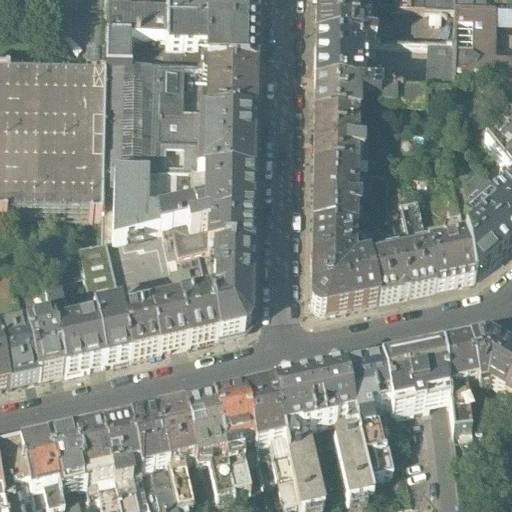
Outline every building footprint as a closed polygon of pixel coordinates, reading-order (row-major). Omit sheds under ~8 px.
[(170,10),(169,0),(108,0),(108,8),(107,41),(107,71),(105,181),(159,185),(159,154),(160,123),(186,124),(187,78),(132,77),(131,42),(170,41),(170,28),(170,10)] [(170,10),(170,28),(258,29),(258,22),(258,0),(216,0),(217,10),(170,10)] [(315,0),(316,13),(363,14),(363,0),(315,0)] [(363,0),(363,14),(364,15),(379,15),(379,4),(394,5),(393,0),(363,0)] [(393,0),(394,5),(393,15),(410,16),(410,0),(393,0)] [(436,0),(410,0),(410,16),(436,16),(436,0)] [(453,0),(436,0),(436,16),(453,16),(453,7),(453,0)] [(363,14),(316,13),(315,16),(315,49),(360,51),(372,51),(372,41),(366,34),(366,26),(364,25),(363,24),(364,15),(363,14)] [(483,17),(453,16),(452,53),(451,87),(511,87),(511,66),(500,66),(498,68),(493,68),(494,17),(483,17)] [(258,29),(170,28),(170,41),(170,53),(209,52),(210,78),(258,79),(258,35),(258,29)] [(360,51),(315,49),(314,90),(314,94),(360,94),(360,82),(362,82),(362,69),(360,69),(360,51)] [(452,53),(426,52),(424,96),(425,96),(451,96),(451,87),(452,53)] [(0,214),(104,216),(105,181),(107,71),(0,69),(0,214)] [(258,79),(210,78),(209,125),(258,127),(258,84),(258,79)] [(360,94),(314,94),(314,102),(313,124),(354,125),(356,125),(356,106),(371,106),(371,113),(425,114),(425,96),(424,96),(360,94)] [(186,124),(160,123),(159,154),(198,155),(207,155),(207,125),(186,124)] [(354,125),(313,124),(312,164),(312,180),(353,181),(354,163),(360,163),(361,152),(354,151),(354,125)] [(257,187),(257,164),(258,127),(209,125),(207,125),(207,155),(198,155),(198,186),(208,186),(257,187)] [(511,126),(504,126),(500,136),(483,151),(511,185),(511,189),(499,201),(511,216),(511,126)] [(198,155),(159,154),(159,185),(198,186),(198,155)] [(511,253),(511,216),(499,201),(479,178),(464,191),(465,198),(477,211),(478,212),(479,212),(480,211),(482,210),(484,213),(461,234),(468,241),(464,244),(474,286),(511,253)] [(353,181),(312,180),(311,219),(311,236),(352,237),(353,221),(360,221),(361,208),(353,208),(353,181)] [(104,242),(104,254),(109,253),(135,247),(159,242),(158,223),(159,185),(105,181),(104,216),(104,242)] [(198,186),(159,185),(158,223),(209,208),(208,186),(198,186)] [(255,262),(256,225),(257,187),(208,186),(209,208),(158,223),(159,242),(165,240),(186,236),(188,248),(211,242),(212,258),(216,258),(255,262)] [(429,297),(435,295),(425,252),(415,210),(399,212),(407,249),(409,250),(416,249),(416,254),(380,263),(378,256),(382,255),(378,238),(361,237),(368,265),(378,308),(429,297)] [(171,270),(200,261),(212,258),(211,242),(188,248),(186,236),(165,240),(171,270)] [(317,322),(378,308),(368,265),(354,268),(352,261),(352,237),(311,236),(310,275),(309,316),(317,322)] [(441,249),(425,252),(435,295),(474,286),(464,244),(457,245),(455,239),(442,242),(441,249)] [(135,247),(150,320),(180,313),(171,270),(165,240),(159,242),(135,247)] [(135,247),(109,253),(121,318),(123,327),(150,320),(135,247)] [(93,322),(95,329),(103,368),(108,367),(130,364),(123,327),(121,318),(109,253),(104,254),(79,258),(84,279),(93,322)] [(255,262),(216,258),(216,304),(209,304),(218,344),(254,335),(255,273),(255,262)] [(209,304),(200,261),(171,270),(180,313),(209,304)] [(50,282),(51,294),(61,294),(68,294),(69,282),(50,282)] [(95,329),(78,333),(70,335),(61,294),(51,294),(44,295),(51,328),(63,378),(103,368),(95,329)] [(218,344),(209,304),(180,313),(188,351),(193,350),(218,344)] [(130,364),(159,358),(188,351),(180,313),(150,320),(123,327),(130,364)] [(0,324),(0,353),(8,391),(23,387),(36,384),(26,334),(13,337),(10,323),(0,324)] [(51,328),(26,334),(36,384),(49,381),(63,378),(51,328)] [(491,342),(469,347),(478,392),(480,401),(490,400),(501,406),(511,384),(511,354),(506,351),(491,342)] [(443,353),(450,412),(454,443),(471,440),(465,394),(478,392),(469,347),(443,353)] [(0,353),(0,392),(4,391),(8,391),(0,353)] [(380,368),(388,417),(391,425),(438,415),(450,412),(443,353),(431,356),(380,368)] [(388,417),(380,368),(346,377),(368,487),(393,483),(386,450),(379,451),(371,419),(388,417)] [(290,388),(270,394),(293,511),(324,511),(313,454),(336,447),(349,507),(370,501),(368,487),(346,377),(290,388)] [(511,384),(501,406),(511,412),(511,384)] [(260,397),(246,399),(258,457),(271,454),(281,511),(293,511),(270,394),(260,397)] [(220,404),(213,406),(233,497),(250,493),(243,460),(258,457),(246,399),(220,404)] [(183,412),(196,469),(208,466),(216,501),(233,497),(213,406),(183,412)] [(155,419),(176,511),(193,508),(185,472),(196,469),(183,412),(163,417),(155,419)] [(128,425),(142,481),(152,478),(159,511),(176,511),(155,419),(134,424),(128,425)] [(101,432),(119,511),(136,511),(129,484),(142,481),(128,425),(108,430),(101,432)] [(74,438),(87,494),(96,492),(100,511),(119,511),(101,432),(95,433),(74,438)] [(63,511),(79,511),(75,496),(87,494),(74,438),(53,443),(48,444),(63,511)] [(21,451),(33,511),(44,511),(46,511),(45,511),(63,511),(48,444),(44,445),(21,451)] [(0,486),(5,511),(33,511),(21,451),(0,456),(0,486)]
